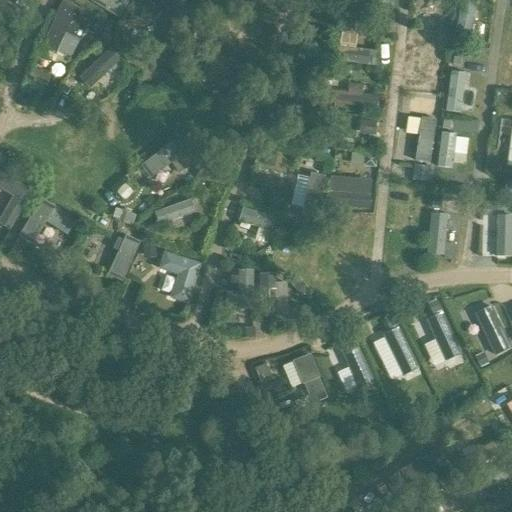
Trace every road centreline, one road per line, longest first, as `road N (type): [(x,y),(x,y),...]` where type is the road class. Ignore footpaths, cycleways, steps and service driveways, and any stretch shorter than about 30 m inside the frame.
road 1 (unknown): [(401,0),(372,291)]
road 2 (unknown): [(497,0),(463,276)]
